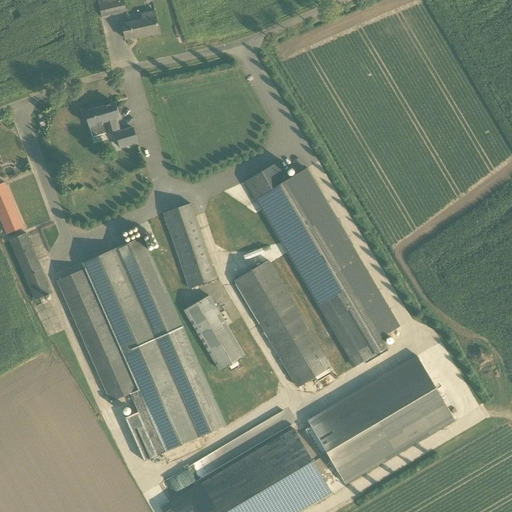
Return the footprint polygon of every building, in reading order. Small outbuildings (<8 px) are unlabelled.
[(123,0),(97,0),(101,17),(126,12),(123,0)] [(159,33),(157,23),(156,18),(154,11),(141,14),(142,19),(122,24),(123,29),(125,39),(136,37),(137,38),(159,33)] [(88,121),(88,122),(93,137),(119,129),(116,119),(119,118),(115,104),(96,109),(95,107),(82,111),(85,122),(88,121)] [(116,133),(120,148),(137,143),(133,128),(116,133)] [(289,179),(279,162),(245,182),(355,367),(364,362),(387,348),(381,338),(400,327),(306,169),(289,179)] [(0,183),(0,220),(6,234),(23,227),(4,182),(0,183)] [(188,288),(216,278),(190,203),(162,212),(188,288)] [(26,233),(8,240),(34,300),(51,292),(26,233)] [(82,264),(84,268),(57,280),(110,401),(129,393),(138,412),(125,418),(144,462),(157,456),(225,426),(142,237),(82,264)] [(328,368),(331,366),(268,260),(234,280),(297,386),(314,376),(328,368)] [(218,369),(243,355),(208,295),(183,309),(218,369)] [(387,348),(364,362),(365,364),(388,351),(387,348)] [(345,484),(455,420),(417,356),(307,420),(311,427),(306,430),(320,454),(325,451),(345,484)] [(238,358),(226,365),(228,367),(230,366),(233,372),(243,366),(238,358)] [(328,368),(314,376),(318,382),(331,374),(328,368)] [(160,508),(162,511),(298,511),(331,492),(294,429),(160,508)]
